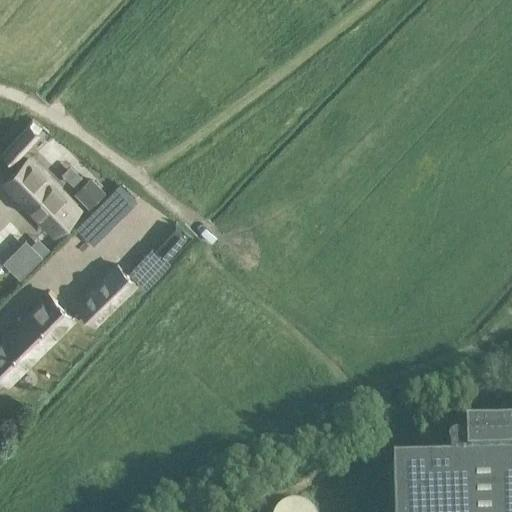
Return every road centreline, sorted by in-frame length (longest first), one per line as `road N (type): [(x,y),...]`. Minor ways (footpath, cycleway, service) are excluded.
road 1 (track): [(359,0),(138,179)]
road 2 (track): [(138,179),(26,99),(0,90)]
road 3 (track): [(241,260),(138,179)]
